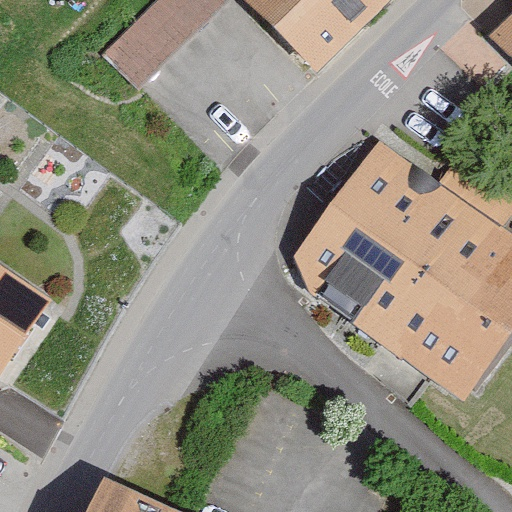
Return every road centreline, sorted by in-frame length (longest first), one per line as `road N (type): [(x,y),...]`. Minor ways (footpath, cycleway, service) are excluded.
road 1 (unclassified): [(192,287),(273,179),(441,0)]
road 2 (residential): [(497,511),(342,379),(192,287)]
road 3 (unclassified): [(56,511),(192,287)]
